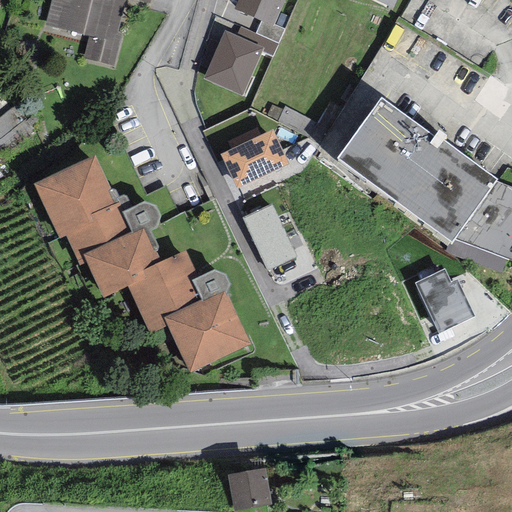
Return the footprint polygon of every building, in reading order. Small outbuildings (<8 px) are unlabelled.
[(113,67),(122,34),(117,32),(125,0),(136,0),(149,3),(149,0),(51,0),(45,25),(89,37),(83,59),(113,67)] [(274,24),(284,0),(237,0),(234,9),(261,21),(273,26),(274,24)] [(373,0),(392,9),(396,0),(373,0)] [(261,21),(255,34),(278,44),(284,29),(274,24),(273,26),(261,21)] [(240,28),(236,36),(263,48),(262,53),(272,57),(278,44),(255,34),(240,28)] [(262,53),(263,48),(236,36),(224,31),(202,79),(242,97),(262,53)] [(497,180),(381,99),(336,158),(451,243),(454,240),(511,260),(511,188),(495,182),(497,180)] [(273,130),(220,154),(236,189),(289,165),(273,130)] [(94,156),(34,184),(60,239),(66,237),(80,266),(86,263),(103,298),(127,287),(150,334),(167,326),(190,373),(249,345),(225,294),(230,285),(225,275),(213,270),(198,277),(185,250),(160,262),(156,252),(157,251),(157,246),(150,230),(156,227),(160,216),(155,206),(144,203),(132,208),(125,196),(123,196),(118,198),(115,191),(112,189),(110,190),(94,156)] [(242,218),(267,271),(296,257),(271,204),(242,218)] [(445,269),(414,283),(438,334),(475,317),(457,280),(451,283),(445,269)] [(266,470),(227,476),(233,511),(271,506),(266,470)]
